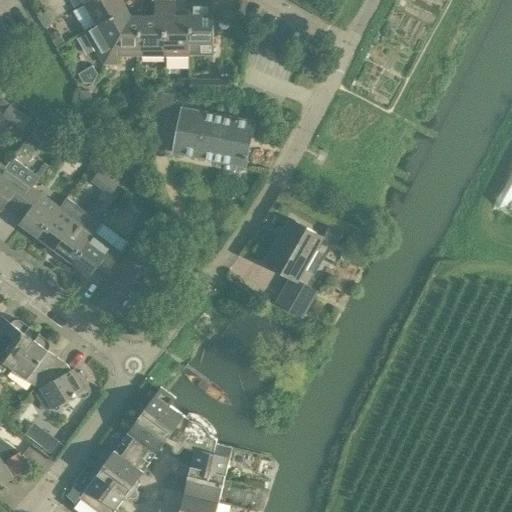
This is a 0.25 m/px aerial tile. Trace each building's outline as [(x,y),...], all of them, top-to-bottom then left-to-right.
[(92,0),(86,4),(98,24),(127,7),(122,0),(92,0)] [(155,16),(142,16),(141,56),(165,56),(165,50),(166,50),(165,0),(155,0),(155,16)] [(175,0),(165,0),(166,50),(165,50),(165,56),(189,56),(189,50),(189,16),(188,16),(175,16),(175,0)] [(199,47),(199,43),(213,43),(213,4),(189,4),(188,16),(189,16),(189,50),(196,50),(199,47)] [(104,64),(132,16),(127,7),(98,24),(85,32),(97,53),(104,64)] [(132,16),(104,64),(117,64),(117,56),(141,56),(142,16),(132,16)] [(83,82),(93,83),(98,74),(93,65),(78,73),(83,82)] [(190,79),(190,89),(200,89),(214,89),(214,79),(190,79)] [(13,122),(21,112),(10,104),(3,114),(13,122)] [(173,152),(203,158),(246,166),(254,122),(181,108),(173,152)] [(29,118),(21,112),(13,122),(22,128),(29,118)] [(8,202),(17,209),(33,187),(40,178),(12,158),(6,167),(7,167),(0,176),(0,208),(2,210),(8,202)] [(101,188),(108,177),(99,170),(91,181),(101,188)] [(108,177),(101,188),(110,195),(118,184),(108,177)] [(19,223),(37,237),(60,206),(33,187),(17,209),(25,215),(19,223)] [(60,207),(60,206),(37,237),(55,250),(84,210),(67,197),(60,207)] [(55,250),(72,263),(101,223),(84,210),(55,250)] [(292,219),(266,263),(291,277),(277,304),(302,317),(316,292),(297,281),(322,237),(292,219)] [(104,273),(127,242),(101,223),(72,263),(91,276),(97,268),(104,273)] [(0,368),(3,371),(7,364),(29,336),(24,332),(28,326),(18,318),(15,318),(11,319),(8,321),(0,315),(0,368)] [(7,364),(35,385),(56,357),(46,349),(48,346),(48,342),(48,340),(37,332),(33,338),(29,336),(7,364)] [(66,363),(56,357),(35,385),(40,388),(52,408),(75,394),(79,397),(83,398),(88,396),(89,392),(89,386),(80,369),(72,373),(66,363)] [(175,396),(165,389),(161,386),(74,506),(82,511),(113,511),(116,509),(118,505),(130,490),(140,475),(157,452),(158,451),(170,435),(184,415),(170,405),(175,396)] [(186,447),(195,449),(213,453),(216,442),(217,439),(210,434),(208,430),(204,425),(199,422),(193,419),(189,419),(184,415),(170,435),(185,446),(186,447)] [(48,430),(38,443),(52,453),(61,441),(48,430)] [(0,484),(13,477),(2,459),(16,450),(1,439),(0,439),(0,484)] [(195,449),(189,471),(224,479),(232,446),(216,442),(213,453),(195,449)] [(14,475),(19,472),(28,467),(18,452),(5,460),(14,475)] [(189,471),(184,493),(219,501),(224,479),(189,471)] [(184,493),(179,511),(216,511),(219,501),(184,493)]
